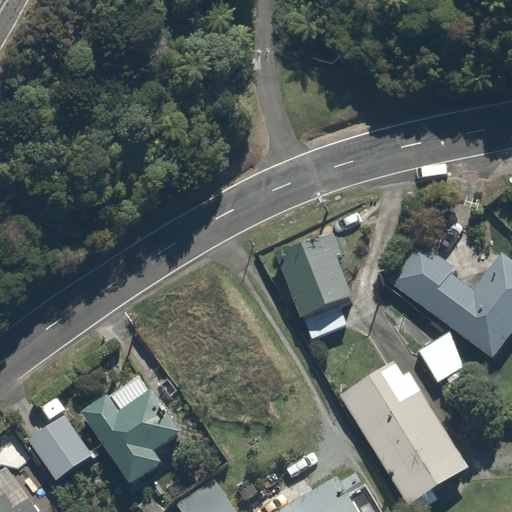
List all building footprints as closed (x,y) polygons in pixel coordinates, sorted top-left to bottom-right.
[(335,236),(278,259),(304,324),(306,323),(314,343),(349,329),(341,309),(356,303),(339,261),(344,259),(335,236)] [(417,243),(389,285),(495,364),(511,341),(511,263),(504,257),(475,294),(454,277),(458,272),(417,243)] [(466,371),(452,335),(421,354),(440,387),(448,382),(451,387),(465,379),(461,374),(466,371)] [(398,365),(343,398),(412,511),(415,509),(416,511),(427,511),(441,504),(436,496),(472,474),(412,376),(407,380),(398,365)] [(109,398),(83,417),(133,491),(166,469),(158,457),(186,439),(155,393),(152,395),(141,380),(111,401),(109,398)] [(68,420),(31,445),(60,486),(96,460),(68,420)] [(38,511),(8,470),(0,475),(0,511),(38,511)] [(367,492),(358,477),(318,499),(313,490),(301,497),(306,505),(294,511),(382,511),(370,491),(367,492)] [(236,511),(215,480),(178,506),(181,511),(236,511)]
